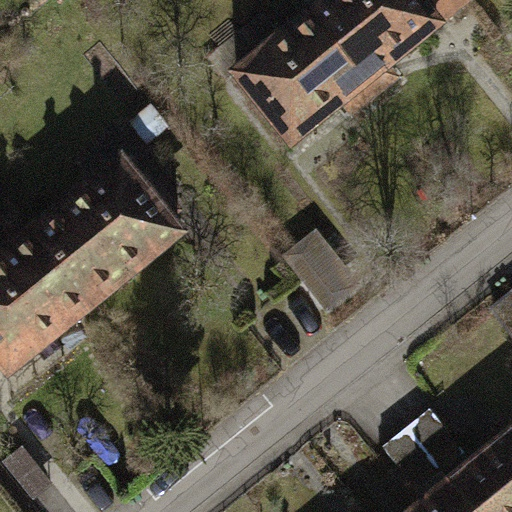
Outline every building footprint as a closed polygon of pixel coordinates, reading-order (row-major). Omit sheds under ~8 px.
[(320,0),(230,70),(293,150),(348,108),(358,120),(407,82),(395,67),(449,24),(429,0),(320,0)] [(429,0),(449,24),(479,0),(429,0)] [(0,252),(0,380),(4,385),(194,231),(128,149),(0,252)] [(423,503),(478,459),(438,409),(383,453),(423,503)] [(423,503),(411,511),(511,511),(511,431),(478,459),(423,503)]
